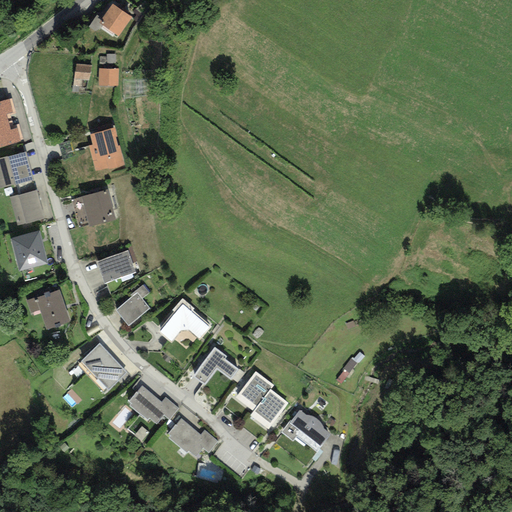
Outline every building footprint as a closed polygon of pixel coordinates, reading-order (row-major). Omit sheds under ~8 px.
[(132,17),(112,4),(99,23),(118,37),(132,17)] [(115,54),(107,54),(107,57),(99,57),(99,65),(106,65),(106,63),(115,63),(115,54)] [(76,65),(73,87),(80,88),(81,79),(89,80),(91,67),(76,65)] [(118,69),(99,69),(98,86),(118,86),(118,69)] [(0,147),(20,142),(17,128),(10,129),(6,114),(12,113),(9,99),(0,101),(0,147)] [(115,128),(90,134),(92,145),(89,146),(95,171),(108,168),(109,170),(124,166),(115,128)] [(26,152),(0,158),(0,188),(34,180),(26,152)] [(107,190),(81,197),(89,227),(115,220),(107,190)] [(36,191),(11,197),(18,224),(43,218),(36,191)] [(39,231),(11,239),(19,271),(47,264),(39,231)] [(132,249),(128,251),(132,263),(136,262),(132,249)] [(128,251),(97,262),(104,284),(135,273),(132,263),(128,251)] [(132,297),(115,311),(128,326),(150,309),(141,298),(148,293),(142,286),(131,295),(132,297)] [(44,295),(26,301),(31,312),(40,310),(46,330),(69,323),(59,290),(49,293),(49,292),(43,293),(44,295)] [(174,313),(159,332),(170,344),(181,330),(188,330),(199,341),(211,327),(193,310),(194,308),(183,299),(172,311),(174,313)] [(99,344),(81,361),(107,390),(126,373),(99,344)] [(238,370),(225,359),(227,357),(214,347),(192,376),(205,386),(217,371),(231,381),(232,380),(237,383),(245,373),(239,369),(238,370)] [(268,429),(288,404),(270,390),(273,386),(255,372),(235,398),(253,412),(250,416),(268,429)] [(163,415),(169,420),(178,408),(165,397),(161,402),(142,385),(128,401),(131,403),(129,405),(147,421),(149,418),(156,424),(163,415)] [(78,407),(83,398),(71,390),(65,399),(78,407)] [(290,421),(281,433),(292,441),(296,437),(300,433),(319,448),(330,434),(323,428),(321,423),(311,416),(306,415),(299,410),(291,421),(290,421)] [(202,448),(208,453),(217,441),(204,430),(200,435),(181,418),(168,434),(170,436),(169,438),(187,453),(189,451),(195,457),(202,448)] [(136,435),(141,429),(135,424),(130,430),(136,435)] [(142,441),(149,434),(143,429),(136,436),(142,441)] [(316,452),(319,448),(300,433),(296,437),(316,452)]
